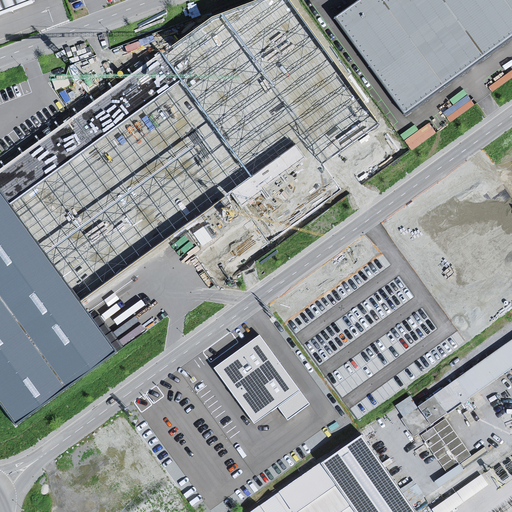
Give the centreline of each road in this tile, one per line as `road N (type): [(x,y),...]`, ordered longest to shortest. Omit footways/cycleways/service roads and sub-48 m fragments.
road 1 (unclassified): [(34,461),(511,115)]
road 2 (unclassified): [(151,0),(0,58)]
